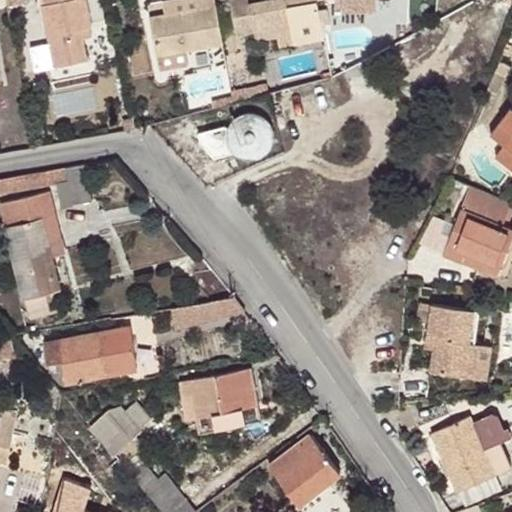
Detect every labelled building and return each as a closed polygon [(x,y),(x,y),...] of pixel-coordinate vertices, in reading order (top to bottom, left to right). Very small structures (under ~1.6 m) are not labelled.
[(92,31),(85,0),(58,0),(42,3),(56,70),(86,63),(82,35),(92,31)] [(312,12),(326,11),(324,2),(323,0),(233,0),(241,29),(257,27),(260,34),(281,28),(295,24),(294,15),(312,12)] [(323,0),(324,2),(337,0),(339,0),(342,13),(371,15),(371,0),(323,0)] [(227,42),(220,5),(155,18),(162,56),(227,42)] [(316,37),(312,12),(294,15),(295,24),(281,28),(285,44),(316,37)] [(511,113),(508,111),(488,140),(503,150),(495,162),(511,172),(511,113)] [(224,152),(229,156),(234,159),(240,160),(245,160),(251,158),(256,154),(259,150),(262,144),(262,139),(262,133),(259,127),(256,123),(251,119),(244,117),(238,117),(232,119),(226,122),(222,127),(220,133),(219,140),(220,146),(224,152)] [(95,201),(88,164),(17,175),(19,189),(70,180),(76,204),(95,201)] [(17,175),(0,177),(0,192),(19,189),(17,175)] [(511,229),(502,226),(510,204),(468,188),(444,258),(464,265),(468,256),(501,267),(511,233),(511,229)] [(0,202),(26,297),(60,288),(48,242),(41,216),(54,213),(47,190),(0,202)] [(41,216),(48,242),(61,237),(54,213),(41,216)] [(468,256),(464,265),(508,281),(511,271),(511,233),(501,267),(468,256)] [(63,299),(60,288),(26,297),(29,309),(63,299)] [(235,297),(211,301),(214,317),(246,312),(235,297)] [(214,317),(211,301),(176,307),(180,326),(214,317)] [(415,339),(429,339),(433,305),(420,304),(415,339)] [(432,372),(478,378),(483,345),(475,344),(469,344),(473,309),(433,305),(429,339),(436,340),(432,372)] [(469,344),(475,344),(480,310),(473,309),(469,344)] [(69,380),(138,368),(131,328),(46,343),(48,363),(65,360),(69,380)] [(483,345),(478,378),(489,379),(495,346),(483,345)] [(199,431),(260,419),(251,366),(183,377),(186,389),(191,388),(199,431)] [(114,454),(140,427),(129,416),(112,400),(90,426),(114,454)] [(4,440),(24,443),(31,407),(11,403),(7,423),(0,421),(0,463),(2,456),(4,440)] [(139,406),(129,416),(140,427),(150,415),(139,406)] [(458,486),(496,473),(506,470),(497,442),(511,438),(511,424),(503,426),(498,408),(436,428),(458,486)] [(154,431),(133,454),(138,459),(169,486),(189,463),(154,431)] [(270,464),(296,501),(338,470),(311,433),(270,464)] [(21,459),(24,443),(4,440),(2,456),(21,459)] [(198,511),(207,511),(227,496),(189,463),(169,486),(184,499),(198,511)]
